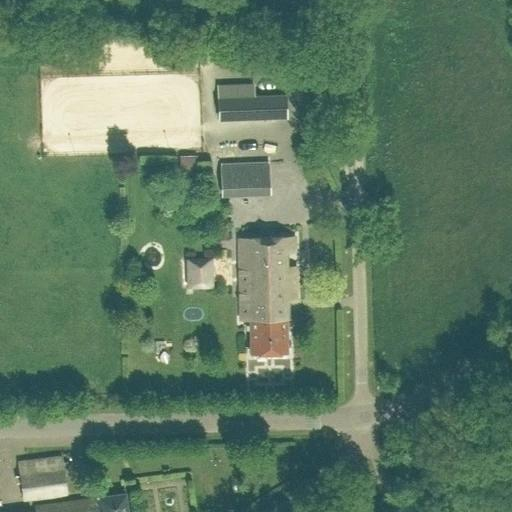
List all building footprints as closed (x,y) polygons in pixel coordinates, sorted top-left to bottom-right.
[(216,97),(217,114),(253,112),(254,118),(269,117),(268,94),(216,97)] [(219,166),(220,192),(270,190),(269,164),(219,166)] [(286,300),(295,300),(294,236),(238,237),(240,320),(249,319),(249,353),(288,352),(286,300)] [(197,253),(189,280),(212,286),(219,259),(197,253)] [(61,458),(18,464),(23,499),(66,493),(61,458)] [(127,511),(124,492),(96,496),(96,497),(34,506),(35,511),(31,511),(31,509),(8,511),(127,511)]
